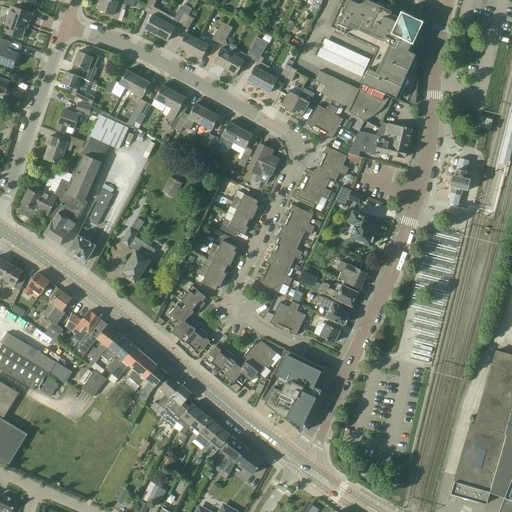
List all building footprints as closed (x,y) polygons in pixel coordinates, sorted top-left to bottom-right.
[(101,0),(99,9),(98,9),(113,14),(111,18),(118,20),(124,4),(133,7),(135,1),(132,0),(101,0)] [(145,28),(156,35),(168,14),(161,11),(154,7),(156,0),(149,0),(145,11),(152,15),(145,28)] [(313,0),(315,1),(312,5),(319,9),(323,0),(313,0)] [(394,5),(382,0),(342,0),(331,26),(378,48),(358,90),(319,71),(315,80),(320,83),(326,86),(322,94),(349,109),(348,111),(365,120),(366,120),(370,118),(374,116),(377,113),(380,110),(383,107),(386,103),(388,100),(397,104),(399,100),(410,105),(411,105),(413,105),(414,105),(415,104),(416,103),(416,102),(416,101),(418,81),(409,77),(416,64),(417,63),(416,63),(419,57),(420,57),(420,54),(419,54),(419,55),(409,50),(412,42),(413,43),(419,30),(414,17),(401,11),(399,14),(392,11),(394,5)] [(0,30),(4,32),(22,38),(26,24),(28,24),(32,13),(11,6),(7,19),(2,17),(0,18),(0,30)] [(168,14),(156,35),(168,41),(177,23),(183,26),(189,15),(183,12),(181,17),(177,15),(175,18),(168,14)] [(189,15),(183,26),(188,29),(194,18),(189,15)] [(212,39),(217,43),(227,24),(222,21),(212,39)] [(225,68),(233,54),(236,47),(231,44),(227,45),(226,40),(233,27),(227,24),(217,43),(222,45),(214,62),(225,68)] [(190,53),(197,39),(186,33),(178,47),(190,53)] [(285,33),(282,41),(288,44),(292,36),(285,33)] [(17,54),(17,53),(13,52),(6,50),(7,48),(0,45),(0,43),(2,38),(0,37),(0,62),(14,67),(15,63),(18,64),(19,61),(18,61),(20,55),(17,54)] [(246,56),(251,60),(262,40),(256,37),(246,56)] [(209,45),(197,39),(190,53),(201,59),(209,45)] [(262,40),(251,60),(257,63),(260,56),(268,43),(262,40)] [(70,73),(82,77),(90,81),(91,82),(97,68),(95,67),(99,56),(89,51),(89,52),(88,55),(78,51),(78,52),(74,63),(73,63),(74,64),(70,73)] [(237,74),(244,60),(233,54),(225,68),(237,74)] [(264,57),(260,56),(257,63),(247,80),(259,86),(266,72),(270,67),(261,62),(264,57)] [(266,72),(259,86),(270,93),(273,87),(280,91),(286,79),(291,68),(291,67),(291,66),(287,64),(286,65),(279,79),(266,72)] [(297,71),(291,68),(286,79),(292,81),(297,71)] [(127,69),(119,84),(131,91),(139,76),(138,76),(128,70),(127,69)] [(86,92),(90,81),(82,77),(70,73),(66,71),(62,83),(73,87),(71,94),(92,104),(96,97),(86,92)] [(139,76),(131,91),(127,96),(139,102),(134,110),(140,113),(146,102),(141,99),(150,82),(149,82),(139,76)] [(9,82),(0,78),(0,93),(4,95),(9,82)] [(117,82),(111,78),(105,90),(111,93),(117,82)] [(316,91),(322,94),(326,86),(320,83),(316,91)] [(154,99),(166,105),(174,91),(163,85),(163,84),(154,99)] [(291,112),(299,96),(289,90),(281,104),(285,106),(284,108),(291,112)] [(174,91),(166,105),(171,108),(166,118),(172,121),(169,126),(175,129),(181,118),(176,115),(186,97),(185,97),(174,91)] [(299,96),(291,112),(297,116),(298,114),(302,116),(310,102),(305,99),(307,94),(302,91),(299,96)] [(146,102),(140,113),(136,120),(141,123),(151,105),(146,102)] [(88,114),(91,107),(79,103),(76,110),(88,114)] [(195,121),(199,124),(208,109),(207,109),(196,104),(197,103),(196,103),(189,115),(184,113),(181,118),(175,129),(180,132),(183,127),(189,131),(195,121)] [(312,125),(320,129),(334,106),(330,104),(327,109),(318,104),(307,124),(311,127),(312,125)] [(338,108),(334,106),(320,129),(329,134),(328,136),(332,139),(343,119),(334,114),(338,108)] [(511,153),(511,107),(499,161),(509,164),(511,153)] [(80,122),(82,116),(64,109),(57,129),(72,134),(77,121),(80,122)] [(208,109),(199,124),(211,130),(219,116),(219,115),(218,116),(208,110),(208,109)] [(44,234),(61,245),(72,229),(79,219),(88,202),(85,200),(109,144),(119,149),(129,125),(127,123),(101,110),(82,153),(73,174),(72,174),(68,182),(65,191),(58,212),(54,218),(53,221),(52,221),(44,234)] [(134,110),(127,123),(129,125),(132,126),(136,120),(140,113),(134,110)] [(487,117),(484,128),(491,130),(493,118),(487,117)] [(347,120),(343,126),(349,129),(353,123),(347,120)] [(233,142),(241,128),(230,122),(230,121),(222,136),(233,142)] [(390,154),(405,157),(412,129),(407,128),(407,127),(405,126),(405,127),(397,125),(397,126),(382,123),(377,135),(375,139),(379,140),(377,150),(390,153),(390,154)] [(252,134),(241,128),(233,142),(246,149),(238,163),(244,166),(252,150),(246,147),(253,134),(252,134)] [(376,154),(377,150),(379,140),(375,139),(377,135),(359,131),(348,153),(359,156),(360,151),(376,154)] [(208,147),(215,136),(209,133),(203,144),(208,147)] [(69,136),(67,142),(50,136),(47,144),(50,145),(45,159),(60,164),(65,149),(71,151),(73,145),(83,148),(85,141),(69,136)] [(220,139),(215,136),(208,147),(214,150),(220,139)] [(335,141),(333,146),(338,149),(341,143),(335,141)] [(268,148),(259,144),(247,169),(257,174),(258,170),(270,176),(278,160),(265,153),(268,148)] [(327,152),(323,160),(347,172),(349,168),(343,165),(347,156),(327,146),(325,151),(327,152)] [(467,189),(468,184),(470,179),(465,178),(466,172),(469,160),(460,158),(457,169),(456,169),(455,175),(454,175),(452,183),(451,185),(453,185),(451,191),(452,191),(449,202),(458,205),(461,193),(461,194),(463,188),(467,189)] [(347,172),(323,160),(319,169),(316,168),(315,172),(314,172),(330,179),(329,179),(335,182),(339,173),(345,176),(347,172)] [(30,161),(27,169),(33,171),(36,163),(30,161)] [(229,169),(223,166),(220,172),(226,175),(229,169)] [(62,179),(68,182),(72,174),(54,167),(50,175),(61,180),(62,179)] [(314,172),(315,172),(309,169),(307,174),(309,175),(305,183),(330,195),(331,191),(325,188),(329,179),(330,179),(314,172)] [(171,177),(163,191),(174,198),(182,184),(171,177)] [(65,191),(68,182),(62,179),(61,180),(53,196),(44,191),(41,195),(29,189),(22,203),(23,203),(19,212),(33,219),(38,210),(48,215),(47,215),(48,215),(54,218),(58,212),(65,191)] [(328,199),(330,195),(305,183),(301,192),(299,191),(297,196),(317,205),(322,196),(328,199)] [(91,222),(97,225),(114,194),(103,188),(88,218),(92,221),(91,222)] [(359,204),(363,195),(351,190),(348,199),(359,204)] [(238,191),(233,202),(255,212),(259,206),(256,205),(258,200),(238,191)] [(252,219),(255,212),(233,202),(231,206),(237,209),(234,215),(248,222),(250,218),(252,219)] [(293,210),(288,219),(313,230),(315,226),(309,224),(313,214),(292,205),(290,209),(293,210)] [(353,239),(354,243),(358,245),(362,242),(371,245),(371,242),(375,242),(376,238),(374,235),(375,233),(373,232),(376,226),(374,225),(376,219),(353,211),(350,221),(356,224),(352,235),(354,236),(353,239)] [(246,226),(248,222),(234,215),(231,221),(225,218),(223,223),(229,226),(239,231),(245,234),(248,227),(246,226)] [(138,217),(131,228),(121,242),(129,247),(129,246),(136,250),(132,257),(123,271),(129,275),(127,277),(135,282),(141,273),(143,273),(146,273),(148,270),(147,266),(146,266),(156,250),(135,236),(145,222),(138,217)] [(313,230),(288,219),(284,227),(282,226),(280,231),(301,240),(305,232),(311,234),(313,231),(313,230)] [(223,223),(220,229),(225,232),(226,232),(229,226),(223,223)] [(301,240),(280,231),(278,235),(280,236),(276,245),(278,246),(278,245),(301,256),(303,252),(297,249),(301,240)] [(432,363),(458,237),(426,231),(411,305),(416,306),(411,329),(416,330),(410,358),(432,363)] [(69,250),(87,261),(96,245),(91,242),(92,239),(88,237),(87,240),(78,234),(69,250)] [(211,248),(225,255),(233,259),(237,252),(234,251),(236,247),(222,240),(219,246),(213,243),(211,248)] [(272,253),(270,257),(291,267),(295,258),(301,261),(303,256),(301,256),(278,245),(278,246),(274,254),(272,253)] [(233,259),(225,255),(211,248),(209,253),(215,256),(212,261),(226,268),(228,264),(230,265),(233,259)] [(195,258),(189,256),(186,262),(192,265),(195,258)] [(266,271),(290,283),(292,279),(286,276),(291,267),(270,257),(268,261),(270,262),(266,271)] [(0,275),(2,277),(10,264),(0,258),(0,275)] [(226,268),(212,261),(206,259),(201,269),(223,280),(226,273),(224,272),(226,268)] [(367,273),(358,268),(341,261),(338,268),(342,270),(338,278),(360,288),(367,273)] [(10,264),(2,277),(15,285),(13,287),(20,291),(28,275),(22,272),(23,271),(10,264)] [(220,287),(223,280),(201,269),(198,274),(205,277),(202,283),(216,290),(218,286),(220,287)] [(307,284),(313,287),(316,279),(318,276),(304,270),(299,281),(307,284)] [(290,283),(266,271),(262,280),(260,279),(258,283),(278,293),(283,284),(289,287),(290,283)] [(24,292),(25,293),(23,295),(27,297),(28,295),(29,296),(34,289),(41,294),(50,282),(38,273),(29,285),(29,286),(24,292)] [(316,279),(313,287),(307,284),(306,285),(319,291),(352,306),(353,303),(355,299),(357,299),(358,295),(358,294),(358,292),(342,285),(338,292),(328,288),(330,285),(323,282),(316,279)] [(189,292),(186,296),(201,309),(204,305),(201,303),(206,297),(192,285),(188,290),(189,292)] [(63,310),(72,298),(60,289),(51,302),(43,314),(48,318),(53,322),(45,333),(55,341),(63,330),(57,325),(66,313),(63,310)] [(343,306),(320,295),(317,301),(331,308),(326,317),(343,324),(344,323),(346,323),(348,318),(346,317),(348,313),(341,310),(343,306)] [(201,309),(186,296),(182,300),(180,299),(176,304),(177,305),(190,316),(195,310),(198,313),(201,309)] [(294,296),(292,301),(296,303),(298,304),(301,299),(294,296)] [(284,327),(296,303),(292,301),(289,307),(280,302),(270,323),(275,325),(276,323),(284,327)] [(296,303),(284,327),(293,331),(292,333),(296,335),(306,315),(297,310),(300,304),(298,304),(296,303)] [(12,311),(17,314),(20,308),(15,305),(12,311)] [(190,316),(177,305),(170,314),(173,317),(167,323),(185,321),(190,316)] [(82,341),(100,319),(100,318),(92,312),(89,311),(82,321),(72,313),(64,327),(82,341)] [(100,319),(82,341),(77,348),(85,354),(95,340),(97,338),(107,324),(100,319)] [(185,321),(167,323),(174,328),(171,331),(180,339),(191,326),(185,321)] [(333,325),(326,322),(320,336),(334,342),(335,341),(337,341),(339,337),(337,336),(340,330),(333,326),(333,325)] [(108,324),(107,324),(97,338),(95,340),(100,343),(96,349),(94,347),(88,355),(93,359),(88,365),(92,367),(98,359),(101,355),(102,353),(104,351),(119,333),(119,332),(108,324)] [(191,325),(191,326),(180,339),(179,340),(185,344),(186,342),(190,346),(203,330),(199,327),(197,330),(191,325)] [(203,330),(190,346),(195,349),(193,351),(199,355),(210,341),(205,336),(207,333),(203,330)] [(119,333),(104,351),(102,353),(101,355),(107,361),(110,357),(113,360),(115,357),(128,340),(119,333)] [(128,340),(115,357),(113,360),(105,369),(110,374),(114,370),(136,346),(128,340)] [(256,341),(250,349),(271,365),(274,362),(271,360),(277,353),(262,341),(259,344),(256,341)] [(31,361),(13,350),(3,344),(0,349),(0,368),(34,389),(37,385),(39,386),(48,371),(31,361)] [(139,385),(145,378),(157,364),(136,346),(114,370),(110,374),(107,378),(113,383),(129,364),(134,369),(128,376),(139,385)] [(212,363),(216,367),(229,351),(225,348),(222,351),(217,346),(205,360),(210,365),(212,363)] [(245,361),(246,362),(258,372),(260,373),(266,367),(268,369),(271,365),(250,349),(245,356),(247,358),(245,361)] [(282,389),(314,406),(316,402),(318,398),(322,390),(317,387),(324,373),(326,368),(313,362),(297,355),(285,349),(276,369),(274,373),(275,373),(279,375),(280,375),(278,378),(286,382),(282,389)] [(229,351),(216,367),(220,370),(219,372),(224,376),(225,375),(226,374),(235,363),(236,362),(230,357),(232,354),(229,351)] [(490,492),(507,433),(511,413),(511,355),(497,351),(475,424),(471,423),(454,482),(490,492)] [(241,368),(243,385),(248,378),(251,381),(258,372),(246,362),(241,368)] [(235,363),(226,374),(225,375),(234,383),(236,380),(243,385),(241,368),(235,363)] [(157,364),(145,378),(149,381),(143,388),(136,400),(142,405),(150,393),(167,372),(157,364)] [(107,379),(101,374),(94,369),(82,388),(93,397),(97,391),(107,379)] [(159,414),(164,409),(171,397),(181,384),(172,376),(161,389),(166,394),(158,404),(155,402),(151,407),(159,414)] [(59,384),(49,378),(41,391),(51,398),(59,384)] [(0,381),(0,415),(4,418),(19,393),(0,381)] [(171,397),(164,409),(172,415),(166,422),(173,427),(178,421),(189,407),(183,403),(192,393),(181,384),(171,397)] [(303,426),(314,406),(282,389),(281,391),(273,387),(266,402),(298,428),(303,426)] [(189,407),(178,421),(182,425),(177,430),(182,434),(190,424),(201,411),(192,403),(189,407)] [(195,428),(201,433),(212,419),(201,411),(190,424),(182,434),(178,439),(183,443),(187,438),(187,437),(190,433),(191,434),(195,428)] [(28,434),(0,417),(0,460),(9,466),(28,434)] [(193,442),(201,450),(220,427),(212,419),(201,433),(193,442)] [(231,435),(220,427),(201,450),(205,453),(209,449),(210,449),(214,444),(220,448),(231,435)] [(505,498),(511,478),(511,435),(507,433),(490,492),(505,498)] [(229,474),(236,461),(246,446),(232,436),(220,453),(215,461),(229,474)] [(246,446),(236,461),(253,474),(264,460),(246,446)] [(174,458),(169,455),(164,464),(169,467),(174,458)] [(210,470),(205,467),(201,474),(206,477),(210,470)] [(503,501),(511,504),(511,478),(505,498),(503,501)] [(151,503),(152,501),(159,487),(151,482),(142,498),(151,503)] [(490,492),(454,482),(451,494),(487,504),(490,492)] [(166,490),(159,487),(152,501),(158,504),(166,490)] [(0,511),(11,511),(17,501),(2,494),(0,498),(0,511)] [(511,511),(511,504),(503,501),(499,511),(511,511)] [(138,511),(144,511),(148,505),(142,502),(137,511),(138,511)]
